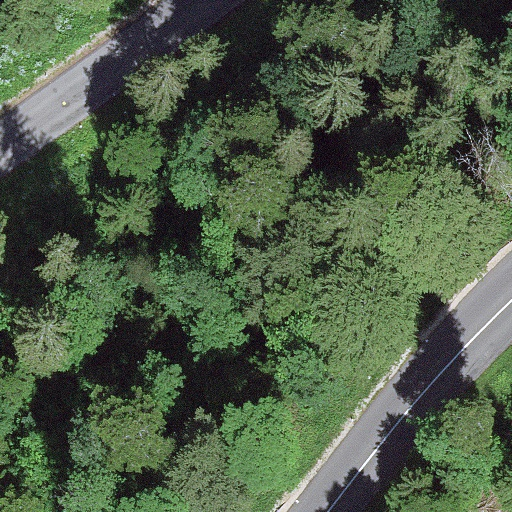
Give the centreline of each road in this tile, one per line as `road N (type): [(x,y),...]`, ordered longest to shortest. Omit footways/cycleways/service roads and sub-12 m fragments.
road 1 (secondary): [(306,511),(455,341),(511,302)]
road 2 (tertiary): [(207,0),(0,147)]
